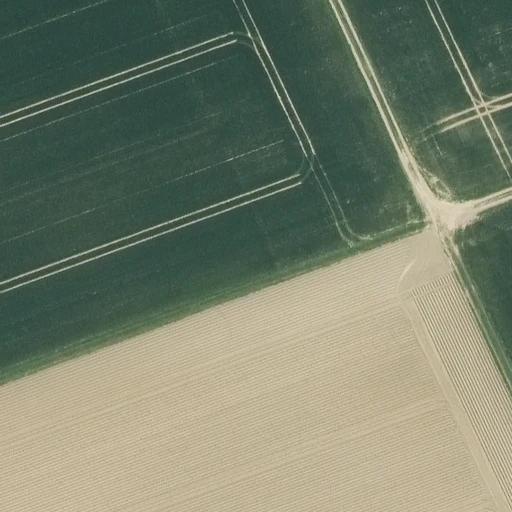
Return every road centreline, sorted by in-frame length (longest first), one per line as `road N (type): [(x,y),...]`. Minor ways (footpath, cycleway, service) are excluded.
road 1 (track): [(511,389),(438,221),(0,383)]
road 2 (track): [(332,0),(438,221)]
